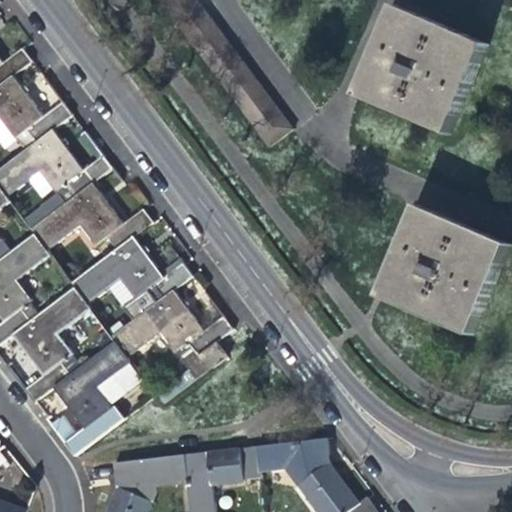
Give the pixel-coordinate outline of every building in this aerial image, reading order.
[(162,0),(271,147),(294,129),(197,0),(162,0)] [(360,100),(452,142),(491,49),(401,9),(385,45),(360,100)] [(0,87),(13,77),(34,62),(24,49),(4,65),(0,59),(0,87)] [(27,131),(37,144),(54,131),(74,116),(65,103),(44,118),(34,104),(13,77),(0,87),(0,119),(1,119),(16,139),(27,131)] [(68,186),(77,198),(95,185),(115,170),(106,158),(86,174),(72,155),(54,131),(37,144),(0,170),(0,185),(9,197),(41,173),(58,194),(68,186)] [(0,212),(13,203),(9,197),(0,185),(0,212)] [(108,240),(117,251),(135,239),(155,224),(146,212),(126,227),(112,208),(95,185),(77,198),(33,230),(38,236),(49,251),(82,227),(98,248),(108,240)] [(511,248),(422,209),(383,300),(472,341),(511,251),(511,248)] [(0,313),(7,323),(0,328),(0,347),(16,335),(33,323),(24,310),(35,301),(20,281),(53,256),(49,251),(38,236),(0,264),(0,313)] [(147,292),(157,304),(174,291),(194,276),(185,263),(164,278),(145,253),(135,239),(117,251),(74,284),(78,290),(89,305),(122,281),(136,300),(147,292)] [(47,377),(27,392),(36,405),(57,389),(74,377),(64,364),(76,355),(60,335),(93,310),(89,305),(78,290),(33,323),(16,335),(29,352),(47,377)] [(165,406),(211,370),(201,357),(218,345),(236,332),(226,318),(205,333),(193,316),(174,291),(157,304),(113,337),(118,344),(127,356),(161,332),(190,371),(158,397),(165,406)] [(53,427),(67,446),(76,458),(126,420),(116,409),(113,411),(111,409),(146,382),(127,356),(118,344),(74,377),(57,389),(64,399),(60,402),(66,410),(70,407),(87,430),(79,437),(65,418),(53,427)] [(228,357),(218,345),(201,357),(211,370),(228,357)] [(289,470),(321,511),(354,511),(363,506),(334,466),(333,459),(329,441),(258,448),(261,473),(289,470)] [(262,482),(261,473),(258,448),(201,455),(184,457),(188,481),(192,511),(221,511),(218,486),(262,482)] [(150,511),(163,483),(188,481),(184,457),(116,464),(117,483),(118,493),(109,511),(150,511)] [(371,500),(363,506),(354,511),(379,511),(371,500)]
